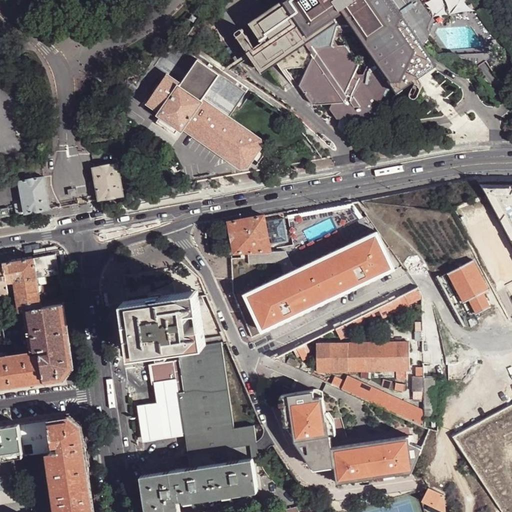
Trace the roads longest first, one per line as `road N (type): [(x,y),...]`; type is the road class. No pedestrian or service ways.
road 1 (unclassified): [(172,226),(207,274),(267,417),(298,467),(339,493),(422,483)]
road 2 (secondary): [(511,155),(206,204)]
road 3 (tertiary): [(103,390),(82,251)]
road 4 (tertiary): [(121,511),(103,390)]
